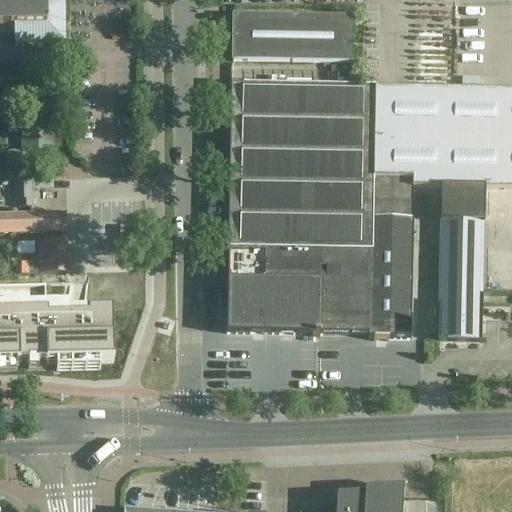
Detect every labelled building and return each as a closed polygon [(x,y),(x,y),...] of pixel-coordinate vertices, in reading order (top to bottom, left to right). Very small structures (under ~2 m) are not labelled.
[(0,0),(0,28),(13,28),(13,46),(47,45),(47,44),(65,44),(63,0),(0,0)] [(354,19),(232,17),(232,64),(353,66),(354,19)] [(352,68),(331,68),(331,80),(352,80),(352,68)] [(442,189),(440,304),(439,304),(438,343),(482,344),(483,297),(482,297),(484,190),(511,190),(511,92),(375,90),(231,87),(228,249),(230,249),(229,283),(228,283),(227,336),(315,337),(315,339),(320,339),(320,338),(368,339),(368,341),(410,342),(412,205),(413,189),(442,189)] [(23,126),(23,152),(53,152),(53,126),(23,126)] [(33,192),(54,191),(53,178),(32,179),(33,192)] [(0,236),(66,234),(65,215),(0,216),(0,236)] [(135,229),(121,228),(120,240),(135,240),(135,229)] [(46,276),(67,276),(66,242),(45,243),(46,276)] [(38,245),(21,247),(23,259),(40,256),(38,245)] [(0,366),(113,364),(112,312),(87,313),(68,313),(68,307),(0,308),(0,366)] [(511,324),(496,324),(495,353),(511,353),(511,324)] [(401,511),(403,491),(365,493),(365,497),(337,499),(336,511),(401,511)] [(79,505),(79,511),(99,511),(99,503),(79,505)]
